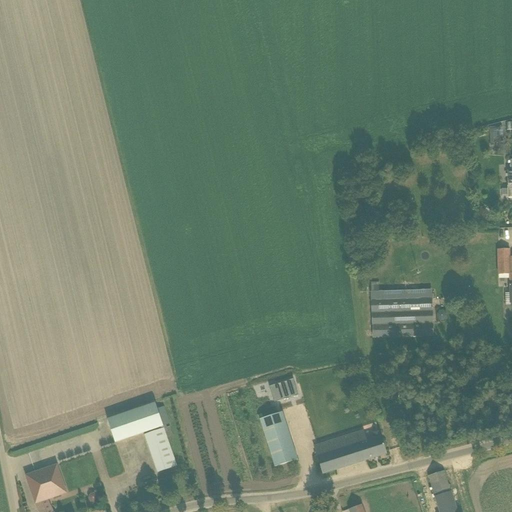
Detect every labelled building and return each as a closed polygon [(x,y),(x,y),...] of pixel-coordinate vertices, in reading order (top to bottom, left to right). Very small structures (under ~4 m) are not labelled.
[(503,127),(490,128),(491,145),(504,144),(503,127)] [(509,258),(497,258),(498,275),(509,275),(509,258)] [(432,290),(371,292),(373,339),(434,337),(432,290)] [(144,433),(145,435),(164,429),(155,403),(107,420),(115,443),(144,433)] [(275,467),(298,460),(282,412),(259,420),(275,467)] [(164,429),(145,435),(158,473),(177,466),(166,437),(164,429)] [(323,474),(386,454),(381,437),(379,432),(373,434),(374,439),(367,441),(363,431),(314,446),(318,457),(317,457),(323,474)] [(67,494),(57,465),(26,476),(35,504),(66,494),(67,494)] [(461,511),(461,510),(457,511),(449,489),(447,481),(446,479),(445,475),(430,480),(439,511),(461,511)]
